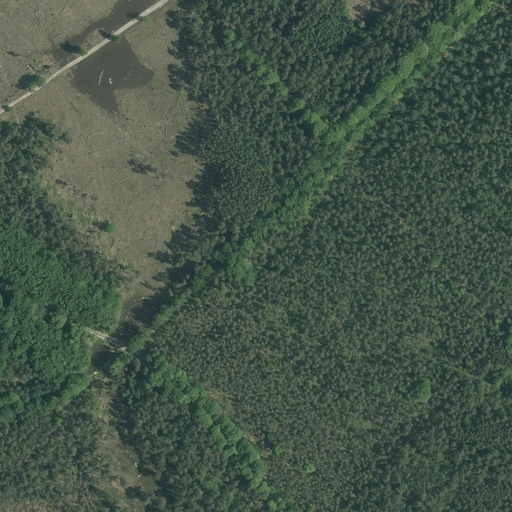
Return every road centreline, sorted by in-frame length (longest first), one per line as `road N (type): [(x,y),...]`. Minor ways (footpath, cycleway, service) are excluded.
road 1 (track): [(131,355),(481,0)]
road 2 (track): [(286,511),(182,388),(117,342),(0,284)]
road 3 (track): [(332,150),(511,334)]
road 4 (track): [(339,511),(507,330)]
road 5 (track): [(164,0),(0,112)]
